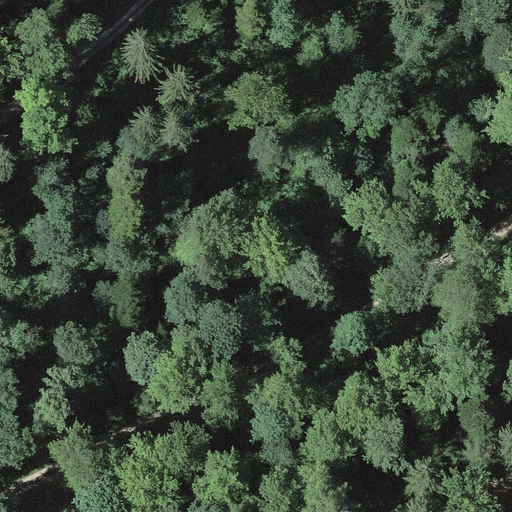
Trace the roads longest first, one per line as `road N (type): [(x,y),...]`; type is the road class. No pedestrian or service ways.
road 1 (track): [(511,215),(324,334),(0,498)]
road 2 (track): [(0,122),(148,0)]
